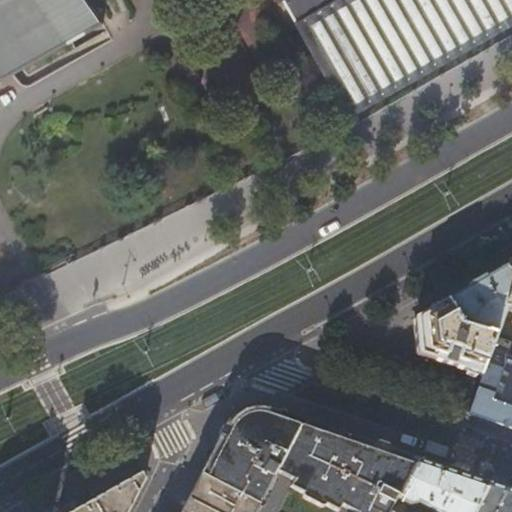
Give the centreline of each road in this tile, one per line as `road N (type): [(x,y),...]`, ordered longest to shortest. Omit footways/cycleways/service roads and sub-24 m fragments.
road 1 (primary): [(511,114),(221,275),(0,375)]
road 2 (primary): [(266,343),(511,203)]
road 3 (residential): [(266,343),(289,373),(329,395),(511,462)]
road 4 (primary): [(0,491),(154,404)]
road 5 (primary): [(154,404),(266,343)]
